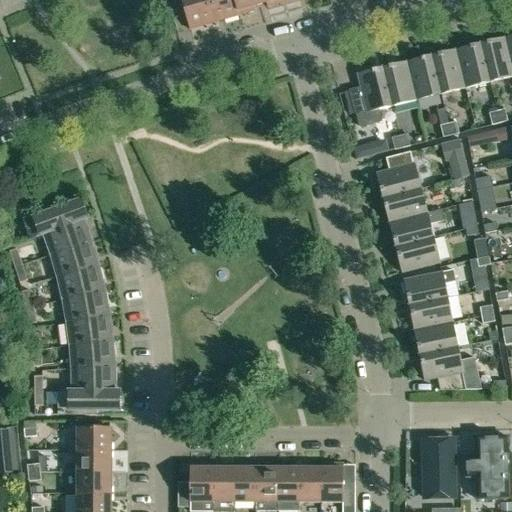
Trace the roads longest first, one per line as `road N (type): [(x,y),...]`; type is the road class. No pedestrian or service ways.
road 1 (residential): [(384,414),(295,44)]
road 2 (residential): [(0,142),(295,44)]
road 3 (residential): [(163,441),(384,441)]
road 4 (residential): [(163,441),(160,336),(144,246)]
road 5 (residential): [(295,44),(464,0)]
road 6 (residential): [(384,414),(511,412)]
